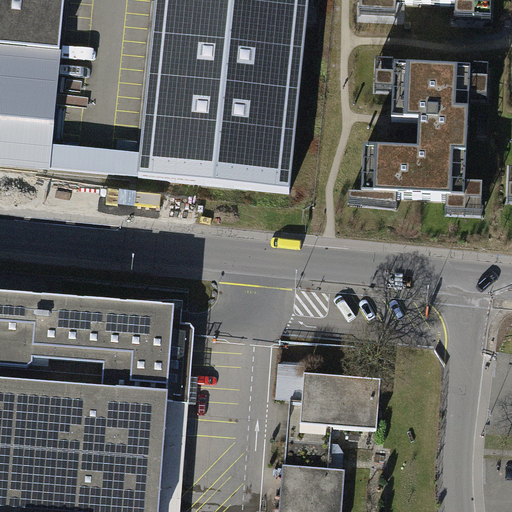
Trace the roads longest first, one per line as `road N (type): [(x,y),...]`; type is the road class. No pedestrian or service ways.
road 1 (tertiary): [(471,279),(0,233)]
road 2 (unclassified): [(471,279),(459,511)]
